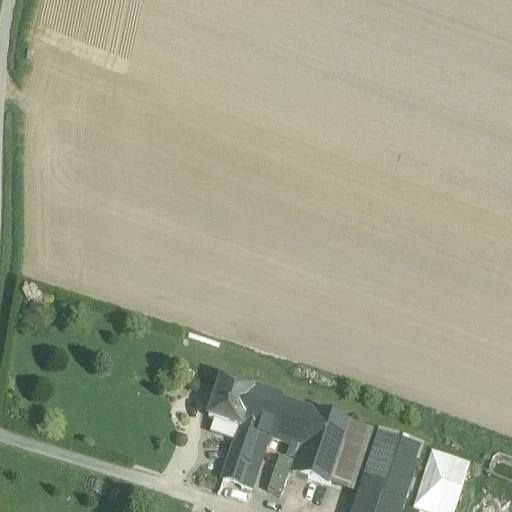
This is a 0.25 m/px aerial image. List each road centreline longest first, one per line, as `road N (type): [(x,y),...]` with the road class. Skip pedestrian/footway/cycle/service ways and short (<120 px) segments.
road 1 (track): [(0,432),(245,511)]
road 2 (unclassified): [(11,0),(0,131)]
